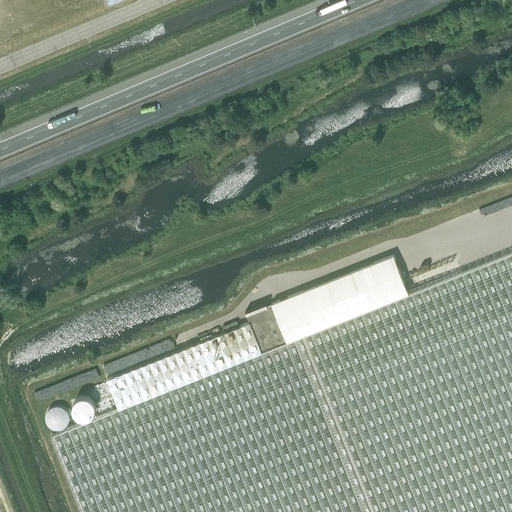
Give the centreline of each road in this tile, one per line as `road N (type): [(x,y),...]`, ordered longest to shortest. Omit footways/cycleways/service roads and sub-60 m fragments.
road 1 (track): [(0,340),(33,315),(511,113)]
road 2 (motorway): [(0,173),(412,0)]
road 3 (motorway): [(358,0),(0,150)]
road 4 (unknown): [(511,201),(310,277)]
road 5 (unclassified): [(0,70),(165,0)]
